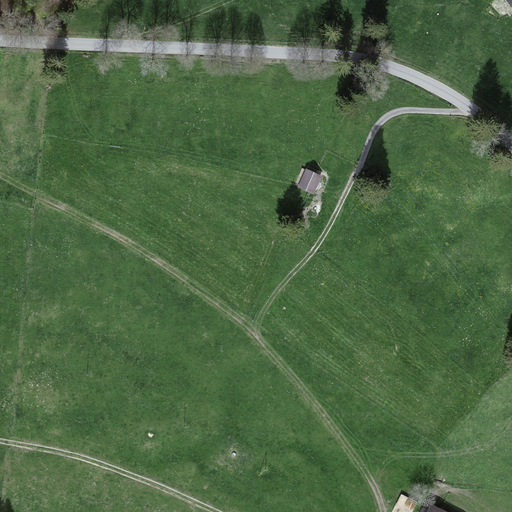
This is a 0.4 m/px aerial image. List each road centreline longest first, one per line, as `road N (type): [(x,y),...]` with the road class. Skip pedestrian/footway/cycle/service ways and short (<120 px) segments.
road 1 (track): [(379,511),(370,481),(255,329),(257,317),(313,244),(383,116),(468,107)]
road 2 (tertiary): [(511,141),(437,88),(373,60),(0,39)]
road 3 (track): [(0,440),(86,456),(217,511)]
